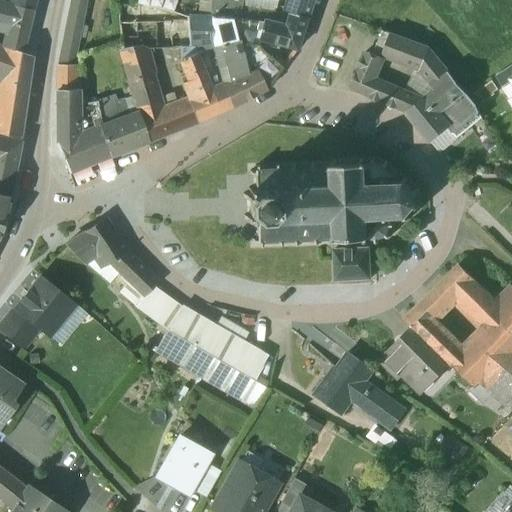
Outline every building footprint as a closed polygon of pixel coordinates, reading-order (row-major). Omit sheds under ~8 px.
[(15,0),(14,7),(30,11),(33,0),(15,0)] [(67,0),(62,43),(58,68),(56,93),(57,105),(76,105),(74,58),(85,0),(67,0)] [(240,0),(211,0),(211,18),(222,19),(223,16),(238,18),(240,8),(240,0)] [(293,0),(289,13),(306,19),(312,0),(293,0)] [(0,3),(0,32),(7,34),(2,48),(21,54),(30,11),(14,7),(0,3)] [(135,11),(134,7),(117,8),(118,24),(157,22),(188,20),(188,16),(162,8),(135,11)] [(247,10),(240,8),(238,18),(252,20),(251,16),(247,14),(247,10)] [(288,15),(247,10),(247,14),(251,16),(252,20),(264,22),(284,25),(288,15)] [(306,19),(289,13),(288,15),(284,25),(264,22),(261,33),(259,40),(296,51),(306,19)] [(199,17),(188,16),(188,20),(188,46),(200,45),(199,17)] [(257,46),(244,43),(247,28),(261,33),(264,22),(238,18),(223,16),(222,19),(231,54),(235,53),(247,101),(268,89),(283,70),(257,46)] [(211,18),(199,17),(200,45),(211,44),(211,18)] [(235,53),(231,54),(222,19),(211,18),(211,44),(212,44),(223,84),(232,107),(247,101),(235,53)] [(188,20),(157,22),(157,49),(180,48),(188,46),(188,20)] [(157,22),(118,24),(120,40),(131,82),(152,75),(149,67),(146,59),(147,49),(157,49),(157,22)] [(385,32),(376,51),(385,55),(393,35),(385,32)] [(428,48),(393,35),(385,55),(384,57),(420,70),(430,51),(428,48)] [(188,46),(180,48),(180,60),(197,54),(201,52),(200,45),(188,46)] [(344,85),(354,89),(368,94),(374,80),(384,57),(385,55),(376,51),(372,49),(362,45),(344,85)] [(2,48),(0,47),(0,78),(5,80),(2,98),(24,102),(31,57),(21,54),(2,48)] [(453,78),(430,51),(420,70),(437,90),(453,78)] [(211,89),(197,54),(180,60),(181,65),(185,78),(186,82),(183,83),(189,102),(196,123),(232,107),(223,84),(211,89)] [(511,65),(495,76),(502,87),(511,80),(511,65)] [(159,99),(152,75),(131,82),(135,97),(140,113),(147,142),(196,123),(189,102),(175,107),(162,111),(159,99)] [(437,90),(424,100),(410,94),(402,111),(407,113),(431,141),(449,127),(476,105),(453,78),(437,90)] [(410,94),(374,80),(368,94),(367,95),(402,111),(410,94)] [(135,97),(121,102),(120,98),(113,100),(114,98),(99,102),(96,103),(102,127),(140,113),(135,97)] [(0,106),(0,134),(18,137),(24,102),(2,98),(0,106)] [(102,127),(96,103),(87,105),(85,105),(89,132),(102,127)] [(76,105),(57,105),(57,143),(76,136),(77,105),(76,105)] [(476,105),(449,127),(457,139),(481,118),(476,105)] [(140,113),(102,127),(113,156),(147,142),(140,113)] [(76,136),(57,143),(70,172),(90,164),(113,156),(102,127),(89,132),(76,136)] [(449,127),(431,141),(440,153),(457,139),(449,127)] [(21,141),(0,137),(0,177),(14,181),(21,141)] [(361,165),(336,166),(336,162),(333,162),(333,166),(332,167),(332,168),(316,169),(315,165),(312,165),(312,169),(296,170),(296,165),(293,166),(293,170),(277,170),(277,166),(274,166),(274,171),(258,171),(257,167),(255,167),(255,171),(253,171),(254,172),(246,173),(247,176),(254,175),(254,191),(252,191),(252,190),(247,190),(247,195),(241,196),(242,200),(248,200),(248,217),(242,217),(243,222),(248,222),(249,228),(254,228),(254,226),(256,226),(256,240),(252,240),(252,243),(256,243),(256,244),(258,244),(258,249),(261,248),(261,244),(277,243),(277,248),(281,248),(281,243),(296,242),(296,247),(300,247),(300,242),(316,241),(316,246),(320,246),(320,241),(336,240),(336,243),(337,243),(338,245),(334,245),(335,282),(371,281),(370,244),(368,244),(368,243),(370,242),(369,241),(374,242),(374,245),(378,245),(378,242),(385,239),(387,241),(389,239),(387,237),(389,229),(393,229),(393,226),(389,226),(388,220),(403,220),(407,223),(409,221),(407,217),(413,210),(418,212),(420,208),(414,206),(414,197),(419,195),(417,191),(411,193),(405,187),(408,183),(405,182),(402,186),(387,186),(388,180),(392,180),(392,177),(388,178),(385,169),(387,167),(385,165),(383,167),(376,165),(376,160),(373,161),(373,165),(366,167),(366,165),(364,165),(364,161),(361,161),(361,165)] [(14,181),(0,177),(0,194),(11,197),(14,181)] [(0,233),(11,197),(0,194),(0,233)] [(128,251),(106,219),(67,244),(78,257),(87,264),(98,256),(106,265),(112,263),(132,283),(145,296),(149,292),(158,282),(136,262),(128,251)] [(511,287),(496,301),(460,267),(419,306),(434,321),(456,299),(487,331),(492,326),(505,326),(511,332),(511,287)] [(40,277),(13,310),(38,330),(48,337),(74,304),(40,277)] [(145,296),(132,283),(123,295),(142,311),(168,331),(254,380),(267,356),(185,309),(174,307),(156,293),(154,295),(149,292),(145,296)] [(434,321),(419,306),(405,320),(415,330),(449,364),(453,368),(467,353),(434,321)] [(38,330),(13,310),(0,325),(0,331),(22,350),(38,330)] [(511,332),(505,326),(492,326),(467,353),(453,368),(474,388),(478,383),(504,405),(511,396),(511,332)] [(449,364),(415,330),(384,360),(401,377),(404,374),(415,385),(426,375),(432,381),(449,364)] [(267,389),(167,331),(155,352),(255,410),(267,389)] [(373,373),(349,355),(317,398),(336,411),(348,393),(381,417),(378,420),(390,429),(405,409),(367,382),(373,373)] [(0,367),(0,427),(13,408),(8,405),(23,383),(0,367)] [(209,454),(178,437),(155,477),(187,494),(190,489),(204,463),(209,454)] [(256,472),(238,462),(212,508),(220,511),(260,511),(277,484),(276,483),(274,477),(263,471),(256,472)] [(220,472),(204,463),(190,489),(205,497),(220,472)] [(24,487),(0,468),(0,500),(11,508),(24,487)] [(312,489),(293,478),(280,503),(291,509),(298,496),(305,500),(312,489)] [(26,489),(10,511),(50,511),(48,511),(53,504),(41,497),(40,498),(26,489)] [(325,511),(305,500),(298,496),(291,509),(289,511),(325,511)] [(511,511),(511,499),(501,511),(511,511)]
